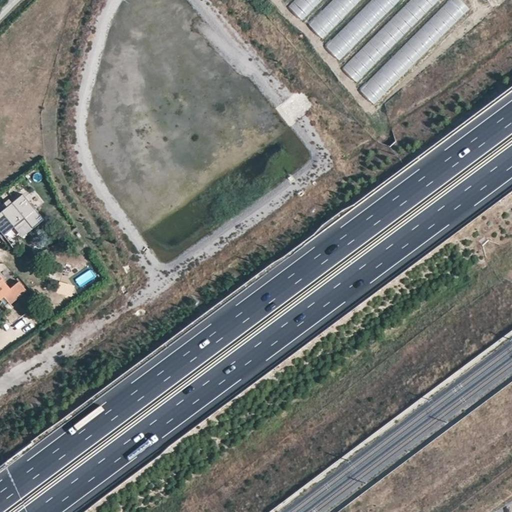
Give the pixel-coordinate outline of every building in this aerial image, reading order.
[(322,0),(293,0),(289,4),(304,19),(322,0)] [(361,0),(334,0),(310,25),(323,38),(361,0)] [(400,0),(372,0),(327,44),(341,58),(400,0)] [(440,0),(411,0),(343,67),(358,81),(440,0)] [(467,8),(459,0),(450,0),(362,90),(375,102),(467,8)] [(23,194),(0,212),(0,229),(4,234),(25,217),(34,227),(44,218),(23,194)] [(92,270),(75,278),(79,287),(97,280),(92,270)] [(25,290),(18,281),(10,287),(0,274),(0,298),(4,295),(10,302),(25,290)] [(59,282),(56,293),(72,297),(75,286),(59,282)] [(10,302),(4,295),(0,298),(0,305),(2,308),(10,302)]
